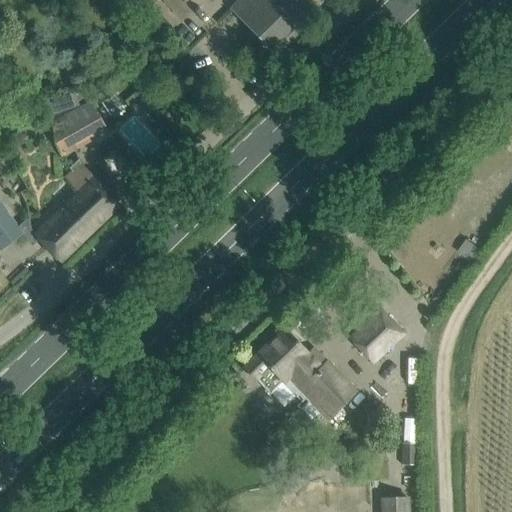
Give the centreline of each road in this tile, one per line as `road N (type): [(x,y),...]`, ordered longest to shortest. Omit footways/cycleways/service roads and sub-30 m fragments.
road 1 (primary): [(0,466),(478,0)]
road 2 (unclassified): [(65,511),(480,95),(511,89)]
road 3 (primary): [(412,0),(0,399)]
road 4 (unclassified): [(0,337),(351,0)]
road 5 (track): [(454,511),(447,341),(511,232)]
